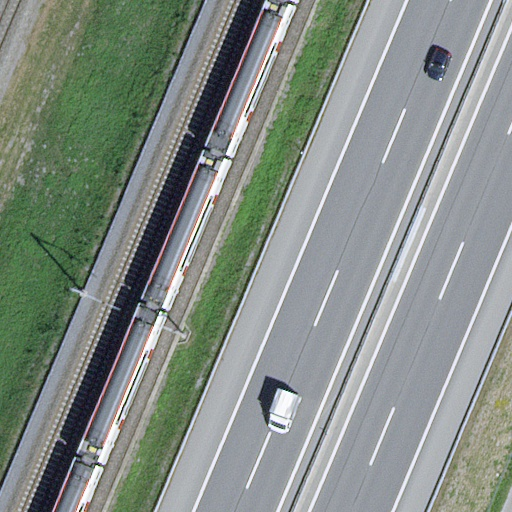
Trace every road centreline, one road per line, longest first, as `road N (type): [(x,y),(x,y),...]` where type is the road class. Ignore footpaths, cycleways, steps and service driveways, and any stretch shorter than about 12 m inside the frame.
road 1 (motorway): [(451,0),(237,511)]
road 2 (motorway): [(350,511),(511,124)]
